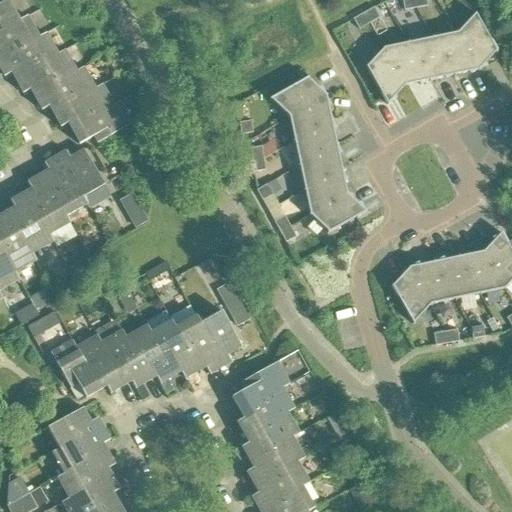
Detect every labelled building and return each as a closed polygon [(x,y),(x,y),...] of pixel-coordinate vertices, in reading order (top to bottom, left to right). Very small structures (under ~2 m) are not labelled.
[(413,0),(403,0),(401,0),(403,12),(415,10),(413,0)] [(425,0),(413,0),(415,10),(427,8),(425,0)] [(67,126),(79,147),(93,139),(97,146),(133,126),(120,104),(113,108),(101,87),(94,91),(83,70),(75,74),(64,53),(57,57),(45,36),(38,40),(26,19),(19,23),(8,2),(0,6),(0,72),(4,79),(11,75),(23,96),(29,92),(41,113),(48,109),(60,130),(67,126)] [(379,20),(373,9),(363,15),(369,25),(379,20)] [(363,15),(352,21),(358,31),(369,25),(363,15)] [(457,33),(456,34),(478,72),(479,72),(479,71),(486,67),(485,64),(494,54),(495,55),(496,54),(474,15),(473,16),(473,17),(457,34),(457,33)] [(432,38),(432,39),(454,78),(455,78),(454,77),(468,74),(469,77),(477,72),(477,73),(478,72),(456,34),(455,34),(456,35),(433,40),(432,38)] [(454,78),(432,39),(431,39),(431,40),(408,45),(408,44),(407,44),(429,83),(430,83),(430,82),(443,79),(444,82),(452,77),(453,79),(454,78)] [(383,49),(383,50),(405,89),(405,88),(405,87),(418,85),(420,87),(428,83),(428,84),(429,83),(407,44),(406,44),(407,45),(384,50),(383,49)] [(382,50),(382,51),(366,68),(366,67),(364,68),(386,107),(388,106),(387,105),(395,101),(394,98),(403,88),(404,89),(405,89),(383,50),(382,50)] [(287,119),(326,97),(326,96),(325,97),(320,89),(318,90),(308,81),(309,81),(308,79),(269,101),(270,103),(270,102),(287,118),(286,118),(287,119)] [(326,97),(287,119),(287,120),(288,120),(293,143),(292,143),(292,144),(332,122),(331,121),(330,121),(328,108),(330,106),(326,98),(326,97)] [(336,146),(333,132),(335,131),(331,123),(332,122),(292,144),(293,145),(293,144),(298,167),(297,168),(337,146),(336,145),(336,146)] [(250,123),(239,125),(241,136),(252,135),(250,123)] [(303,193),(342,171),(342,170),(341,170),(338,157),(341,156),(336,148),(337,147),(337,146),(297,168),(298,169),(299,169),(303,192),(302,192),(303,193)] [(263,160),(261,149),(249,150),(251,162),(263,160)] [(83,152),(48,172),(56,186),(70,178),(82,200),(83,200),(103,188),(83,152)] [(263,160),(251,162),(253,174),(265,172),(263,160)] [(346,195),(343,182),(346,180),(341,172),(343,172),(342,171),(303,193),(303,194),(304,193),(309,216),(308,217),(347,195),(346,195)] [(27,184),(30,191),(31,191),(39,205),(53,197),(65,219),(66,218),(86,207),(83,200),(82,200),(70,178),(56,186),(48,172),(27,184)] [(266,186),(256,192),(262,202),(272,197),(266,186)] [(9,203),(13,210),(14,210),(22,224),(36,216),(48,237),(49,237),(69,225),(66,218),(65,219),(53,197),(39,205),(31,191),(30,191),(9,203)] [(357,206),(347,197),(348,196),(347,195),(308,217),(309,218),(327,234),(326,234),(327,236),(366,214),(365,212),(364,212),(360,204),(357,206)] [(0,217),(0,233),(5,242),(19,234),(31,256),(32,256),(53,244),(49,237),(48,237),(36,216),(22,224),(14,210),(13,210),(0,217)] [(141,213),(128,220),(134,230),(147,223),(141,213)] [(284,218),(273,224),(279,234),(290,228),(284,218)] [(290,228),(279,234),(285,244),(295,239),(290,228)] [(0,254),(2,253),(15,275),(15,274),(36,263),(32,256),(31,256),(19,234),(5,242),(0,233),(0,254)] [(511,255),(506,245),(500,235),(498,235),(499,236),(491,240),(492,243),(483,253),(483,252),(482,253),(504,292),(505,291),(504,291),(511,282),(511,255)] [(0,301),(2,300),(0,296),(0,292),(19,282),(15,274),(15,275),(2,253),(0,254),(0,301)] [(458,257),(457,258),(479,297),(480,297),(480,296),(503,291),(503,292),(504,292),(482,253),(481,253),(481,254),(459,259),(458,257)] [(479,297),(457,258),(456,258),(457,259),(443,262),(442,259),(434,264),(433,263),(455,303),(456,302),(455,301),(478,297),(479,298),(479,297)] [(455,303),(433,263),(432,264),(419,267),(417,264),(409,269),(409,268),(408,269),(430,308),(431,307),(453,302),(454,303),(455,303)] [(165,264),(144,276),(148,283),(169,271),(165,264)] [(392,286),(390,287),(412,326),(414,325),(413,324),(429,307),(429,308),(430,308),(408,269),(407,269),(408,270),(392,287),(392,286)] [(124,287),(128,294),(135,290),(132,283),(124,287)] [(249,322),(238,302),(226,309),(237,329),(249,322)] [(220,313),(199,325),(211,347),(197,355),(205,369),(241,349),(220,313)] [(54,315),(45,320),(50,330),(59,325),(54,315)] [(196,318),(175,330),(174,330),(187,352),(173,360),(181,374),(180,374),(184,381),(205,369),(197,355),(211,347),(199,325),(196,318)] [(171,323),(150,335),(162,357),(148,364),(156,378),(155,379),(159,386),(180,374),(181,374),(173,360),(187,352),(174,330),(175,330),(171,323)] [(470,329),(472,341),(484,339),(482,327),(470,329)] [(146,328),(125,340),(137,362),(123,369),(131,383),(130,384),(134,391),(155,379),(156,378),(148,364),(162,357),(150,335),(146,328)] [(445,333),(447,345),(459,343),(457,331),(445,333)] [(121,333),(100,345),(112,366),(98,374),(106,388),(106,389),(110,396),(130,384),(131,383),(123,369),(137,362),(125,340),(121,333)] [(433,335),(435,347),(447,345),(445,333),(433,335)] [(77,386),(77,387),(85,400),(106,389),(106,388),(98,374),(112,366),(100,345),(96,338),(76,350),(75,350),(87,371),(73,379),(77,386)] [(70,390),(77,387),(77,386),(73,379),(87,371),(75,350),(76,350),(72,342),(50,355),(70,390)] [(241,384),(245,391),(245,392),(251,388),(260,402),(282,390),(289,386),(277,364),(241,384)] [(231,399),(243,420),(243,421),(256,414),(264,427),(287,415),(294,411),(282,390),(260,402),(251,388),(245,392),(245,391),(231,399)] [(46,430),(58,451),(80,439),(88,453),(102,446),(82,410),(46,430)] [(248,445),(248,446),(261,439),(269,452),(292,439),(292,440),(299,436),(287,415),(264,427),(256,414),(243,421),(243,420),(236,424),(248,445)] [(326,420),(338,441),(345,437),(333,416),(326,420)] [(339,442),(351,461),(360,455),(349,436),(339,442)] [(52,455),(63,476),(85,464),(93,478),(107,470),(107,471),(114,467),(102,446),(88,453),(80,439),(58,451),(52,455)] [(247,459),(253,470),(266,463),(274,477),(296,464),(297,465),(304,461),(292,440),(292,439),(269,452),(261,439),(248,446),(248,445),(241,449),(247,459)] [(241,449),(234,453),(240,463),(247,459),(241,449)] [(357,459),(351,462),(354,468),(360,465),(357,459)] [(246,474),(257,495),(258,495),(271,488),(279,502),(301,489),(302,489),(308,485),(297,465),(296,464),(274,477),(266,463),(253,470),(246,474)] [(56,480),(68,501),(90,489),(98,503),(112,495),(112,496),(119,492),(107,471),(107,470),(93,478),(85,464),(63,476),(56,480)] [(7,508),(28,495),(19,479),(9,485),(7,508)] [(365,484),(351,491),(363,511),(376,504),(365,484)] [(250,499),(258,511),(310,511),(313,510),(310,504),(317,500),(308,485),(302,489),(301,489),(279,502),(271,488),(258,495),(257,495),(250,499)] [(61,505),(65,511),(121,511),(112,496),(112,495),(98,503),(90,489),(68,501),(61,505)] [(28,495),(7,508),(9,511),(31,511),(36,509),(28,495)]
